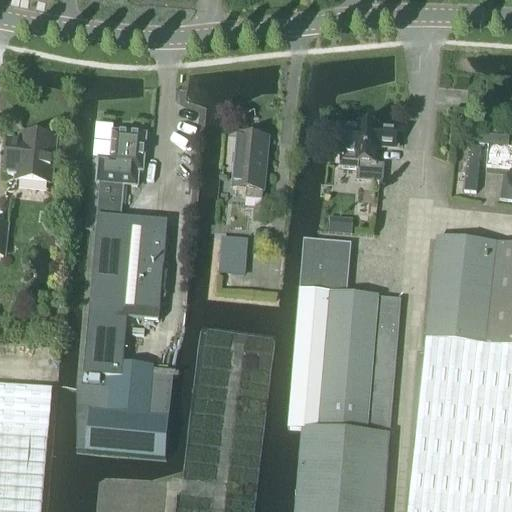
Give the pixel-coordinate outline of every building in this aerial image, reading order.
[(343,130),(339,171),(357,172),(356,184),(382,186),(383,167),(373,166),(374,148),(396,150),(397,134),(376,132),(376,129),(359,127),(359,131),(343,130)] [(97,186),(100,187),(97,220),(120,222),(122,188),(137,189),(138,174),(143,175),(146,138),(113,135),(111,163),(99,162),(97,186)] [(36,139),(21,138),(20,146),(7,145),(4,173),(7,174),(6,178),(17,179),(16,183),(48,186),(53,141),(49,141),(46,137),(40,136),(36,139)] [(485,169),(511,172),(511,151),(507,151),(508,141),(479,138),(478,148),(487,149),(485,169)] [(267,142),(236,139),(231,191),(262,195),(267,142)] [(468,149),(464,195),(475,196),(480,151),(468,149)] [(511,180),(503,179),(500,204),(511,205),(511,180)] [(97,220),(83,378),(113,381),(122,382),(124,354),(127,323),(158,326),(167,227),(120,222),(97,220)] [(511,249),(435,241),(424,340),(511,349),(511,249)] [(221,242),(220,252),(245,255),(246,244),(221,242)] [(382,511),(386,463),(400,303),(346,298),(350,247),(316,244),(315,244),(303,243),(296,325),(287,431),(299,433),(302,433),(295,511),(382,511)] [(511,511),(511,349),(424,340),(406,511),(511,511)] [(39,511),(50,392),(0,389),(0,511),(39,511)] [(88,414),(85,455),(165,461),(168,422),(88,414)]
